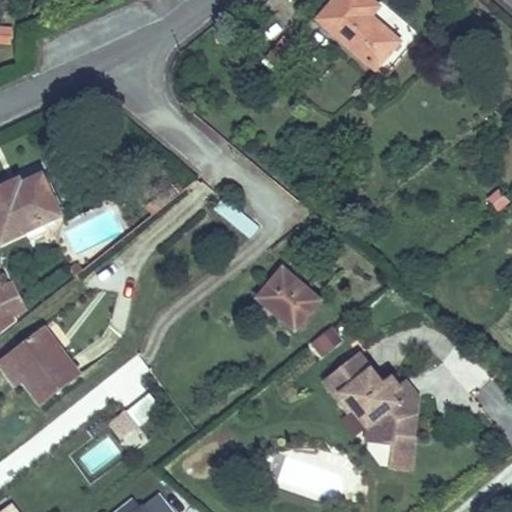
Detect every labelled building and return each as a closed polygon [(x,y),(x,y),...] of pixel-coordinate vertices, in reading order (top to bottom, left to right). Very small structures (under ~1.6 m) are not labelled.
[(371,0),(337,0),(320,20),(387,78),(411,51),(375,21),(374,23),(369,18),(379,7),(371,0)] [(0,189),(0,243),(62,215),(43,175),(23,185),(13,189),(11,184),(0,189)] [(20,180),(11,184),(13,189),(23,185),(20,180)] [(495,214),(510,206),(500,189),(485,197),(495,214)] [(70,269),(76,278),(83,272),(80,263),(70,269)] [(284,269),(260,298),(296,329),(320,301),(284,269)] [(0,289),(0,334),(17,321),(16,317),(27,312),(14,283),(0,289)] [(11,353),(29,377),(25,380),(26,381),(43,404),(82,375),(45,327),(11,353)] [(11,353),(0,361),(0,364),(18,387),(26,381),(25,380),(29,377),(11,353)] [(360,355),(325,381),(349,412),(354,408),(370,428),(368,441),(394,444),(395,444),(397,434),(414,436),(419,398),(406,397),(398,403),(392,395),(399,388),(391,378),(383,384),(360,355)] [(399,388),(392,395),(398,403),(406,397),(419,398),(407,383),(399,388)] [(126,411),(108,425),(121,443),(140,429),(126,411)] [(394,444),(393,451),(412,454),(414,436),(397,434),(395,444),(394,444)] [(78,459),(89,475),(121,454),(110,437),(78,459)]
